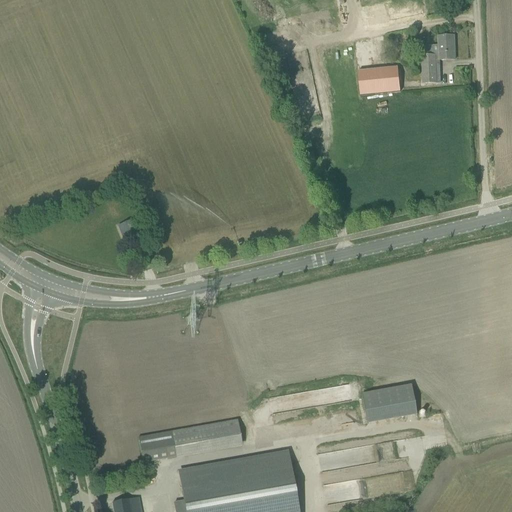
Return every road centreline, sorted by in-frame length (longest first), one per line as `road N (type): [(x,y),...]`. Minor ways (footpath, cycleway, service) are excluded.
road 1 (tertiary): [(149,299),(487,222)]
road 2 (residential): [(487,222),(475,0)]
road 3 (tertiary): [(77,511),(32,340)]
